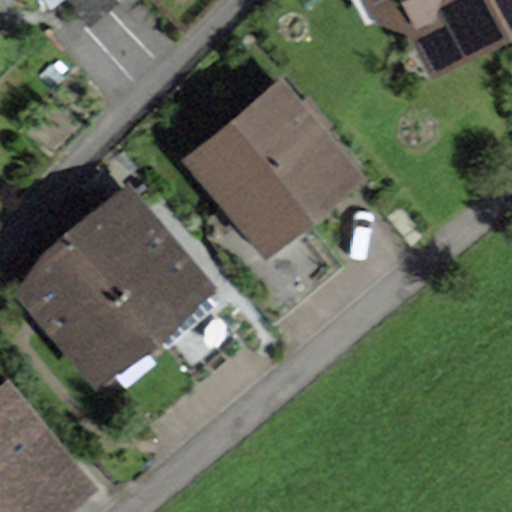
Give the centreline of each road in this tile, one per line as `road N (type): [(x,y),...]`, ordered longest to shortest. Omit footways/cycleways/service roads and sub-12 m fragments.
road 1 (residential): [(130,511),(511,168)]
road 2 (residential): [(0,249),(252,0)]
